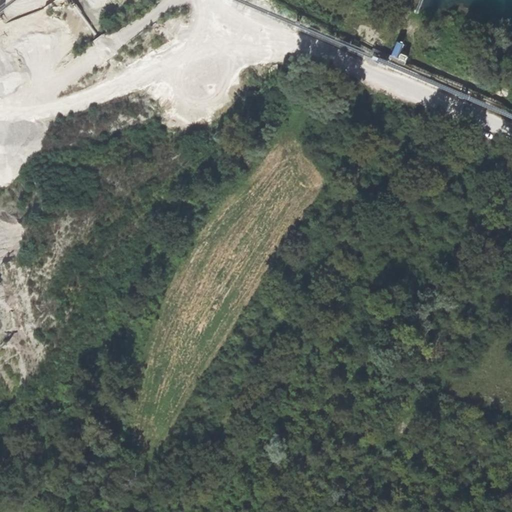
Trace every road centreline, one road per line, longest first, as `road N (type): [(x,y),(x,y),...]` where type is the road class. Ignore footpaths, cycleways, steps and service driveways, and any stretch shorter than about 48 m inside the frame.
road 1 (track): [(456,112),(317,275),(164,511)]
road 2 (unclassified): [(511,135),(309,47)]
